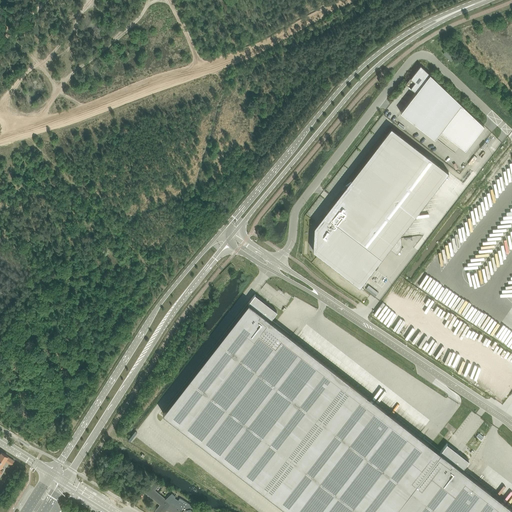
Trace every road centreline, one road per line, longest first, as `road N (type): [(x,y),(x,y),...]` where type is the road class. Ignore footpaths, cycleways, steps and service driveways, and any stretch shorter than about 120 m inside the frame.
road 1 (unclassified): [(509,132),(420,55),(296,207),(289,244),(276,262)]
road 2 (track): [(0,139),(199,68),(338,0)]
road 3 (tertiary): [(451,13),(365,63),(222,229)]
road 4 (tertiary): [(235,231),(355,86),(451,13)]
road 5 (tertiary): [(222,229),(157,306),(51,474)]
road 6 (tertiary): [(63,481),(173,309),(227,241)]
road 7 (unclassified): [(324,297),(511,423)]
road 8 (track): [(0,114),(37,126),(60,88),(143,11),(145,0)]
road 9 (track): [(511,175),(485,205),(452,277),(472,300),(504,300)]
